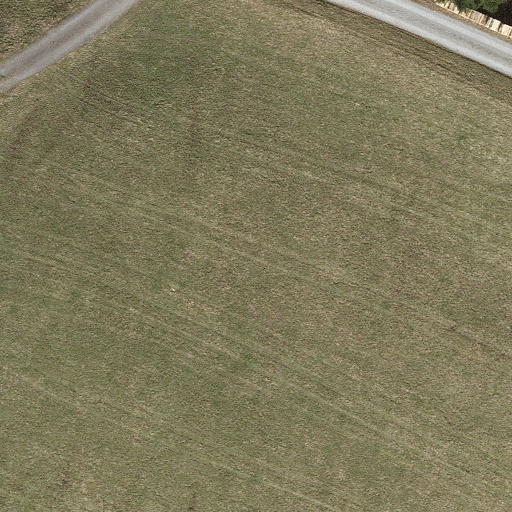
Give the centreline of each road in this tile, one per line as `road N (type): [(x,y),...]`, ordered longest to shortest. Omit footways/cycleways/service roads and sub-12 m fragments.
road 1 (track): [(353,0),(511,65)]
road 2 (track): [(0,87),(131,0)]
